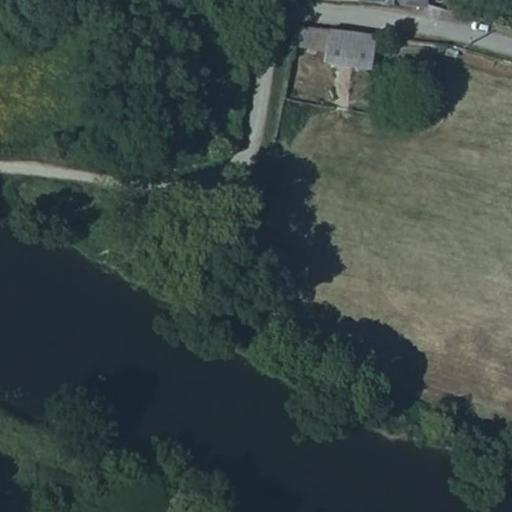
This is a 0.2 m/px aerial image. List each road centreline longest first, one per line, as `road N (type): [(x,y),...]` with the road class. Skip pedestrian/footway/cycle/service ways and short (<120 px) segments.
road 1 (unclassified): [(150,191),(188,194),(217,184),(244,154),(274,14)]
road 2 (residential): [(274,14),(309,7),(438,27),(511,49)]
